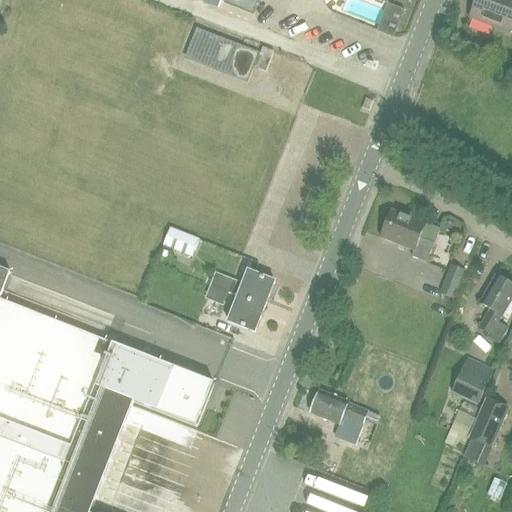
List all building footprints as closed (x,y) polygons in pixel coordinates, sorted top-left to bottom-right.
[(220,0),(254,13),(258,0),(220,0)] [(508,0),(478,0),(471,19),(510,34),(511,28),(511,0),(511,1),(508,0)] [(197,31),(186,59),(247,83),(258,54),(197,31)] [(254,68),(265,73),(273,52),(263,48),(254,68)] [(392,211),(381,240),(415,254),(413,259),(428,265),(435,246),(421,240),(427,225),(392,211)] [(163,247),(191,258),(199,240),(170,229),(163,247)] [(440,295),(455,300),(466,273),(450,266),(440,295)] [(0,511),(87,511),(130,403),(159,414),(160,414),(197,428),(214,384),(0,301),(0,300),(10,274),(0,270),(0,511)] [(210,287),(228,294),(238,297),(238,298),(265,309),(275,283),(248,273),(242,287),(233,284),(234,281),(216,274),(210,287)] [(511,286),(496,278),(480,305),(491,311),(480,329),(490,335),(488,338),(499,345),(508,330),(498,324),(502,318),(508,321),(511,314),(511,286)] [(224,307),(228,294),(210,287),(195,282),(193,289),(207,295),(205,299),(224,307)] [(255,334),(265,309),(238,298),(228,323),(255,334)] [(452,393),(477,406),(494,372),(468,359),(452,393)] [(369,413),(349,405),(349,403),(320,391),(311,414),(340,426),(360,434),(363,427),(365,422),(375,426),(379,417),(369,413)] [(484,467),(508,409),(486,399),(468,440),(471,441),(463,459),(484,467)] [(448,437),(465,444),(470,432),(468,430),(477,410),(465,403),(448,437)]
